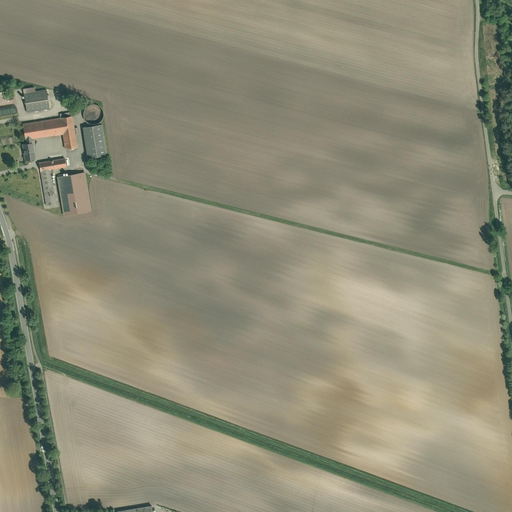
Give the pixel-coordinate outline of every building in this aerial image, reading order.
[(22,94),(25,114),(48,110),(45,90),(22,94)] [(101,111),(99,108),(95,106),(91,106),(88,107),(84,109),(82,112),(82,116),(83,120),(85,123),(88,125),(93,125),(96,125),(99,122),(101,118),(102,115),(101,111)] [(77,149),(74,133),(71,117),(71,112),(58,115),(58,119),(21,125),(24,145),(20,145),(23,163),(33,161),(30,144),(32,143),(31,140),(61,135),(63,151),(77,149)] [(101,125),(81,128),(86,159),(106,156),(101,125)] [(63,159),(37,163),(45,207),(56,205),(50,171),(65,168),(63,159)] [(84,174),(55,179),(61,217),(90,212),(84,174)]
